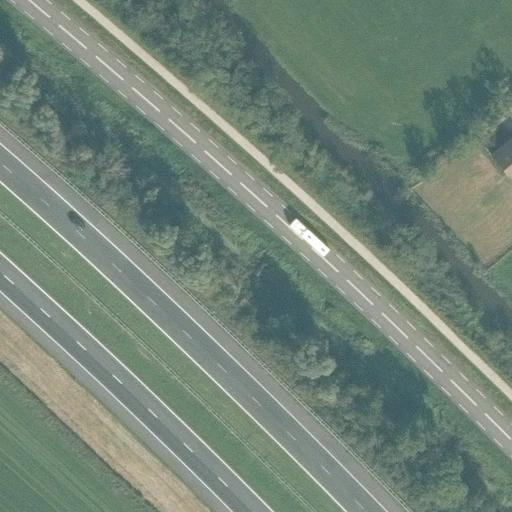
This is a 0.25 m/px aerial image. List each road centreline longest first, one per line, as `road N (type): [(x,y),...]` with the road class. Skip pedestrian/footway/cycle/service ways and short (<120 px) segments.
road 1 (tertiary): [(511,439),(355,287),(28,0)]
road 2 (motorway): [(358,511),(0,170)]
road 3 (motorway): [(0,277),(243,511)]
